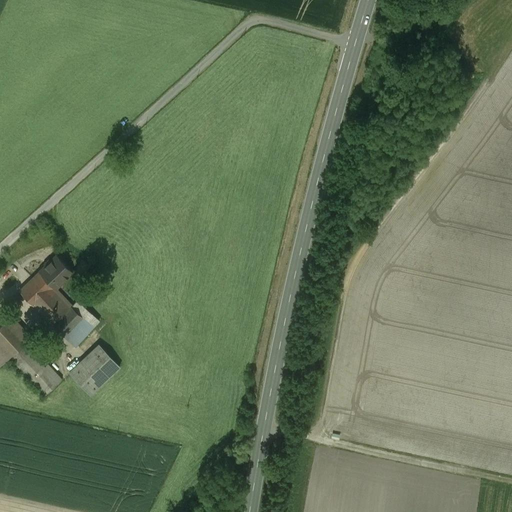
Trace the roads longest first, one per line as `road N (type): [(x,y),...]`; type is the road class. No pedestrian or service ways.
road 1 (secondary): [(368,0),(288,302),(249,511)]
road 2 (track): [(263,428),(511,480)]
